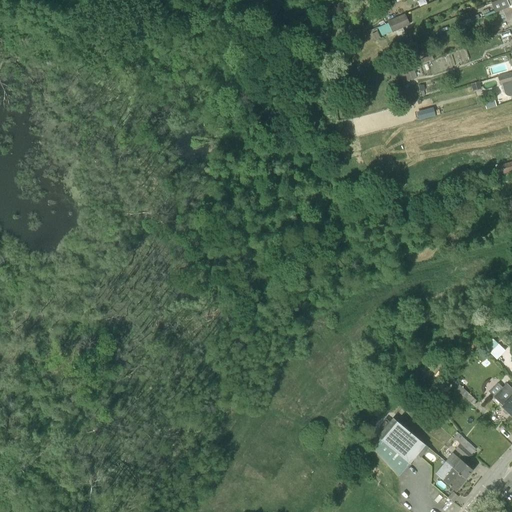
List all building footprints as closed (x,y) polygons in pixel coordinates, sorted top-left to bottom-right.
[(495,13),(503,10),(509,7),(511,6),(511,0),(499,0),(491,3),(495,13)] [(511,6),(509,7),(503,10),(507,20),(511,18),(511,6)] [(392,32),(408,24),(404,15),(388,23),(392,32)] [(457,28),(471,22),(469,18),(455,23),(457,28)] [(392,32),(388,23),(377,27),(381,36),(392,32)] [(435,58),(430,47),(413,54),(415,58),(403,63),(399,52),(392,54),(399,73),(418,65),(418,66),(435,58)] [(399,75),(402,83),(417,77),(414,70),(399,75)] [(510,96),(511,96),(511,95),(511,72),(498,77),(501,85),(502,84),(504,93),(505,94),(506,95),(507,95),(507,96),(508,96),(509,96),(510,96)] [(479,82),(471,84),(473,91),(481,89),(479,82)] [(494,100),(484,102),(486,109),(496,107),(494,100)] [(434,102),(417,107),(419,115),(436,111),(434,102)] [(511,161),(495,167),(498,176),(511,171),(511,161)] [(485,343),(497,355),(506,346),(494,334),(485,343)] [(511,388),(507,383),(503,388),(498,383),(488,392),(493,397),(494,397),(504,406),(503,407),(511,415),(511,388)] [(459,384),(455,389),(472,404),(476,400),(459,384)] [(437,402),(445,411),(450,407),(442,397),(437,402)] [(408,399),(401,407),(406,412),(413,403),(408,399)] [(429,448),(393,418),(377,436),(381,439),(373,449),(397,477),(409,463),(417,454),(420,457),(429,448)] [(453,438),(459,444),(472,455),(476,449),(458,432),(453,438)] [(474,457),(472,455),(459,444),(455,449),(470,462),(474,457)] [(448,457),(445,462),(465,479),(473,470),(460,460),(452,453),(449,458),(448,457)] [(445,462),(435,473),(456,491),(465,479),(445,462)] [(368,472),(373,467),(369,463),(365,468),(368,472)] [(453,491),(447,497),(453,503),(458,497),(453,491)]
